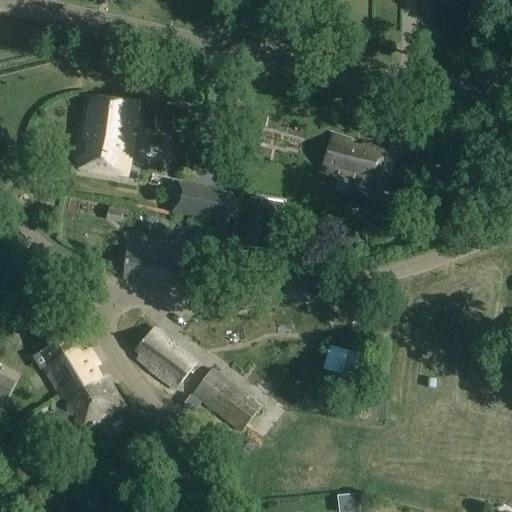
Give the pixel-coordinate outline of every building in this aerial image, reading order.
[(137,125),(139,104),(90,98),(83,143),(89,144),(87,157),(80,155),(78,170),(125,177),(136,124),(137,125)] [(74,144),(80,115),(50,108),(43,137),(74,144)] [(173,130),(174,118),(156,116),(155,129),(173,130)] [(336,178),(337,174),(354,180),(354,182),(376,189),(387,154),(363,147),(361,152),(351,149),(351,143),(333,138),(323,170),(322,174),(336,178)] [(177,184),(171,214),(228,226),(234,195),(177,184)] [(462,206),(466,218),(492,209),(488,198),(462,206)] [(250,199),(243,248),(269,252),(275,203),(250,199)] [(122,211),(109,208),(107,220),(120,223),(122,211)] [(208,229),(204,248),(224,252),(228,233),(208,229)] [(187,252),(129,244),(124,280),(182,287),(187,252)] [(148,370),(176,390),(196,365),(154,330),(136,351),(141,355),(137,359),(149,369),(148,370)] [(44,369),(62,398),(77,389),(79,392),(91,384),(92,386),(102,380),(102,379),(95,368),(100,365),(91,350),(86,353),(74,334),(41,354),(49,366),(44,369)] [(349,352),(338,394),(357,399),(368,357),(349,352)] [(320,391),(330,363),(308,355),(298,383),(320,391)] [(194,395),(242,433),(261,409),(214,370),(194,395)] [(77,389),(62,398),(83,432),(123,407),(114,392),(116,391),(107,376),(102,379),(102,380),(92,386),(91,384),(79,392),(77,389)] [(341,498),(342,511),(354,511),(353,497),(341,498)]
